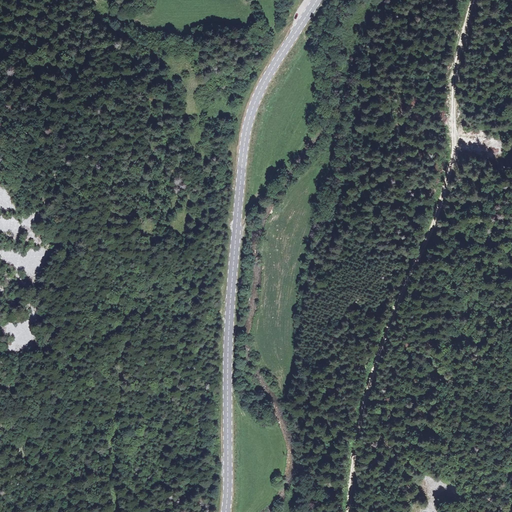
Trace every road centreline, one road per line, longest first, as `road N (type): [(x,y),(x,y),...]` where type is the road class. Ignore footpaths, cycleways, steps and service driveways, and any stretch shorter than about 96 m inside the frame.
road 1 (secondary): [(316,0),(269,72),(244,138),(229,312),(225,511)]
road 2 (track): [(348,511),(374,364),(448,174),(455,61),(472,0)]
